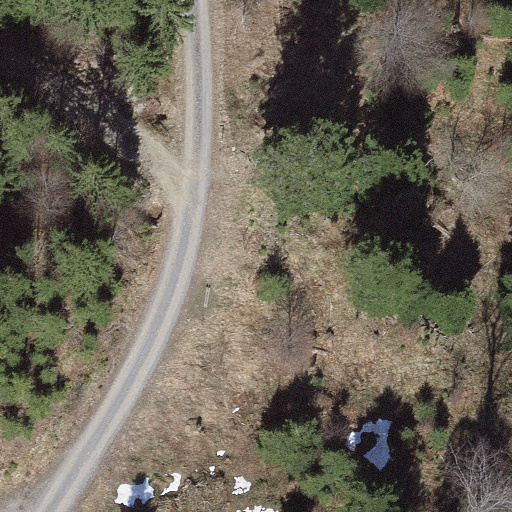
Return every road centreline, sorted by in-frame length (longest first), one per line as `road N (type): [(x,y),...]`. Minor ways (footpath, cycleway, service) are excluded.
road 1 (track): [(54,511),(132,401),(190,283),(211,200),(197,0)]
road 2 (track): [(0,67),(211,200)]
